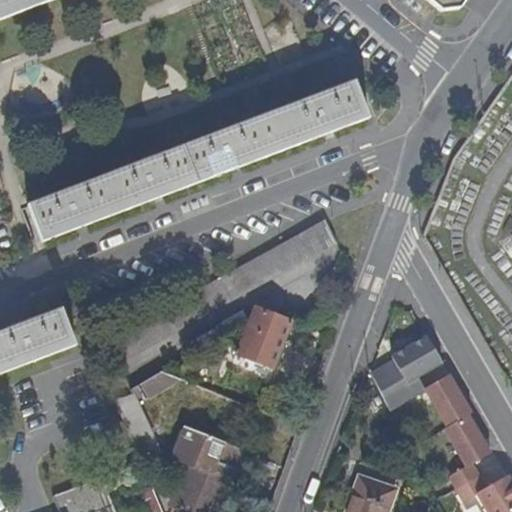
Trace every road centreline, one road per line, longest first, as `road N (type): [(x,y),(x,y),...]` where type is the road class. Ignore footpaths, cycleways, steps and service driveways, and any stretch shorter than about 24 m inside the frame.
road 1 (residential): [(427,137),(0,301)]
road 2 (unclassified): [(291,511),(394,235)]
road 3 (residential): [(511,438),(394,235)]
road 4 (residential): [(465,81),(363,0)]
